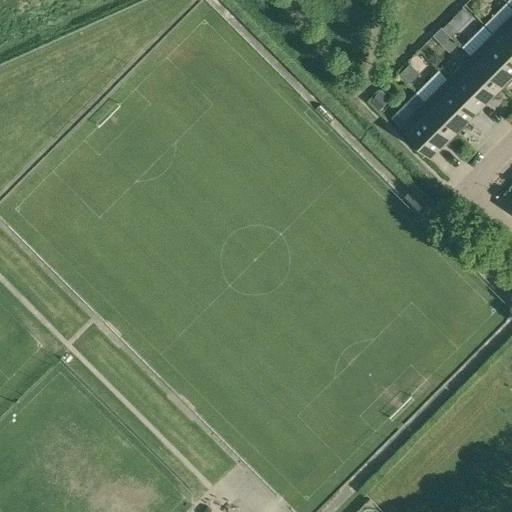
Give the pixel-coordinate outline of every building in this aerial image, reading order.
[(493,32),(511,51),(511,13),(497,28),(489,20),(485,24),(493,32)] [(448,33),(442,27),(441,28),(435,35),(434,35),(440,41),(448,33)] [(511,51),(493,32),(470,55),(503,88),(511,79),(511,76),(510,75),(511,72),(511,51)] [(470,55),(447,78),(477,107),(489,95),(493,98),(503,88),(470,55)] [(428,90),(450,70),(444,64),(422,84),(428,90)] [(447,78),(425,100),(458,133),(468,123),(465,120),(477,107),(447,78)] [(382,86),(370,98),(380,107),(391,96),(382,86)] [(458,133),(425,100),(399,125),(410,136),(412,134),(431,153),(444,140),(447,144),(458,133)]
